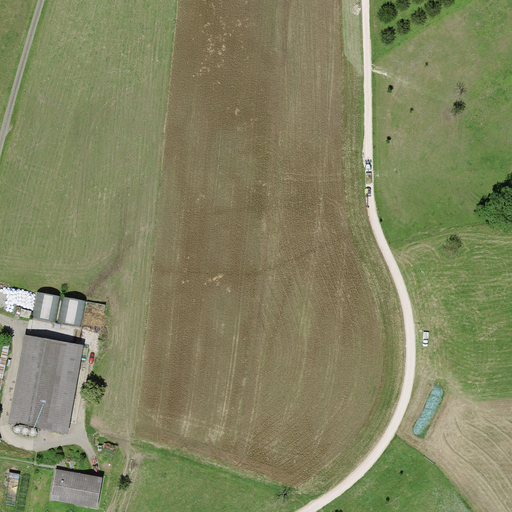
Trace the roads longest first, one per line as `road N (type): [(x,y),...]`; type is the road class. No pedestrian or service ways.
road 1 (track): [(366,0),(367,196),(400,290),(412,362),(382,446),(308,511)]
road 2 (unknown): [(0,317),(86,338),(77,437)]
